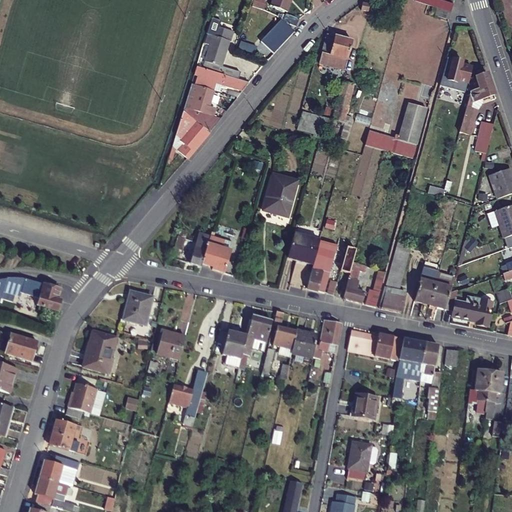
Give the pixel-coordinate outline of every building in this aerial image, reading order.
[(264,11),(267,2),(261,0),(255,0),(253,8),(264,11)] [(269,0),(268,5),(288,11),(290,0),(269,0)] [(424,0),(423,4),(438,9),(450,14),(452,6),(437,0),(424,0)] [(371,15),(373,9),(366,6),(364,14),(371,15)] [(435,16),(447,21),(450,14),(438,9),(435,16)] [(242,43),(252,46),(261,18),(251,14),(242,43)] [(296,27),(298,18),(288,15),(288,17),(287,21),(286,23),(296,27)] [(233,33),(223,30),(220,39),(229,42),(230,43),(233,33)] [(320,53),(335,58),(347,61),(352,42),(325,35),(320,53)] [(205,44),(210,46),(205,63),(219,68),(221,67),(229,42),(220,39),(208,36),(205,44)] [(254,55),(256,48),(252,46),(242,43),(241,43),(238,50),(254,55)] [(317,64),(332,68),(335,58),(320,53),(317,64)] [(332,68),(344,71),(347,61),(335,58),(332,68)] [(457,83),(463,84),(467,85),(471,69),(462,66),(463,63),(448,59),(442,81),(457,85),(457,83)] [(206,91),(209,83),(215,85),(243,93),(250,84),(239,81),(218,75),(196,68),(193,79),(198,80),(195,88),(197,89),(206,91)] [(218,75),(239,81),(242,74),(221,68),(220,68),(218,75)] [(480,92),(471,95),(470,96),(463,122),(461,130),(467,131),(475,103),(494,97),(487,76),(476,80),(480,92)] [(403,78),(398,95),(402,96),(407,80),(403,78)] [(461,92),(463,84),(457,83),(457,85),(442,81),(440,87),(461,92)] [(213,93),(215,85),(209,83),(206,91),(213,93)] [(343,83),(333,121),(336,122),(343,124),(345,117),(354,86),(343,83)] [(183,113),(188,117),(209,135),(219,122),(210,120),(213,110),(208,109),(213,93),(206,91),(197,89),(195,88),(191,87),(183,113)] [(457,120),(463,122),(470,96),(464,94),(457,120)] [(415,146),(427,110),(409,104),(398,140),(415,146)] [(328,118),(302,110),(296,132),(304,134),(304,132),(315,135),(318,124),(326,126),(328,118)] [(181,116),(167,163),(174,165),(177,155),(185,163),(208,137),(181,116)] [(343,124),(344,124),(340,139),(346,140),(352,119),(345,117),(343,124)] [(336,122),(333,121),(332,121),(329,128),(328,135),(333,136),(336,122)] [(478,121),(474,151),(487,153),(491,122),(478,121)] [(373,149),(383,152),(387,136),(369,131),(365,146),(373,149)] [(415,146),(398,140),(387,136),(383,152),(410,160),(415,146)] [(312,171),(325,173),(328,150),(315,148),(312,171)] [(497,201),(511,195),(511,177),(510,170),(489,177),(497,201)] [(288,219),(298,182),(272,175),(262,212),(288,219)] [(511,207),(494,213),(503,240),(511,237),(511,207)] [(179,232),(170,258),(177,260),(180,250),(182,250),(185,241),(192,242),(193,237),(187,234),(187,232),(180,230),(180,232),(179,232)] [(210,236),(199,233),(190,264),(201,268),(202,265),(208,244),(210,236)] [(208,244),(222,248),(225,241),(220,239),(221,235),(215,233),(215,234),(211,233),(210,236),(208,244)] [(319,247),(320,242),(294,236),(287,259),(313,266),(316,257),(316,254),(317,251),(319,247)] [(233,244),(225,241),(222,248),(231,251),(233,244)] [(335,252),(337,246),(320,242),(319,247),(317,251),(316,254),(316,257),(313,266),(309,282),(307,290),(324,294),(329,275),(333,262),(335,252)] [(212,270),(224,274),(231,251),(222,248),(208,244),(202,265),(213,268),(212,270)] [(411,248),(398,244),(396,251),(409,255),(411,248)] [(407,263),(409,255),(396,251),(394,259),(407,263)] [(509,256),(498,260),(500,267),(511,263),(509,256)] [(405,270),(407,263),(394,259),(392,266),(405,270)] [(344,261),(334,293),(343,295),(352,264),(344,261)] [(502,277),(511,273),(511,262),(511,263),(500,267),(501,269),(479,278),(481,284),(491,281),(502,277)] [(342,300),(361,305),(365,294),(356,291),(359,282),(356,281),(358,272),(364,274),(366,268),(352,264),(343,295),(342,300)] [(403,277),(405,270),(392,266),(389,274),(403,277)] [(371,308),(375,309),(377,301),(385,274),(378,272),(372,292),(369,291),(365,307),(371,308)] [(511,279),(511,273),(502,277),(504,282),(511,279)] [(401,285),(403,277),(389,274),(387,281),(401,285)] [(42,285),(24,279),(7,278),(3,292),(20,297),(21,294),(38,299),(42,285)] [(420,280),(414,302),(430,306),(436,285),(420,280)] [(399,292),(401,285),(387,281),(385,289),(392,290),(399,292)] [(329,283),(325,296),(332,297),(335,284),(329,283)] [(42,285),(38,299),(36,306),(57,312),(61,301),(57,300),(60,290),(42,285)] [(436,285),(430,306),(445,310),(449,295),(451,289),(436,285)] [(400,314),(406,293),(399,292),(392,290),(391,295),(384,294),(381,310),(400,314)] [(508,303),(511,301),(511,292),(509,293),(508,291),(496,295),(500,306),(508,303)] [(467,305),(456,303),(459,292),(449,295),(445,310),(454,312),(453,316),(477,321),(476,325),(487,328),(492,304),(469,299),(467,305)] [(131,294),(124,322),(146,327),(154,299),(131,294)] [(278,327),(273,346),(281,348),(286,349),(293,351),(297,333),(281,328),(284,314),(278,313),(274,326),(278,327)] [(240,365),(245,367),(248,356),(249,356),(254,340),(266,343),(272,322),(253,317),(247,338),(241,361),(240,365)] [(324,353),(335,355),(340,326),(324,323),(319,347),(318,347),(315,360),(323,362),(324,353)] [(106,376),(116,339),(93,332),(83,369),(106,376)] [(375,357),(389,360),(394,336),(386,335),(385,336),(379,335),(378,338),(352,332),(349,349),(357,351),(357,354),(374,358),(375,357)] [(162,333),(161,340),(184,345),(185,338),(162,333)] [(222,355),(228,357),(241,361),(247,338),(228,333),(222,355)] [(293,351),(292,355),(315,361),(315,360),(318,347),(320,338),(297,333),(293,351)] [(11,335),(5,355),(31,363),(38,343),(11,335)] [(184,345),(161,340),(157,356),(179,361),(184,345)] [(396,379),(392,401),(398,402),(399,391),(401,383),(407,341),(402,340),(396,379)] [(407,341),(401,383),(403,384),(404,380),(406,373),(411,342),(407,341)] [(425,345),(411,342),(406,373),(419,375),(425,345)] [(419,375),(421,376),(433,378),(434,373),(439,348),(425,345),(419,375)] [(268,376),(274,352),(268,351),(263,371),(262,375),(268,376)] [(456,368),(458,353),(446,351),(444,366),(456,368)] [(241,361),(228,357),(225,365),(239,369),(240,365),(241,361)] [(16,369),(0,363),(0,373),(14,377),(16,369)] [(283,365),(280,379),(286,380),(289,367),(283,365)] [(386,377),(393,378),(395,371),(387,369),(386,377)] [(197,372),(195,381),(204,383),(207,375),(197,372)] [(478,402),(477,412),(479,413),(479,414),(483,414),(489,373),(477,372),(474,392),(470,392),(468,413),(474,413),(475,404),(477,402),(478,402)] [(0,390),(9,393),(14,377),(0,373),(0,390)] [(421,376),(419,375),(406,373),(404,380),(420,383),(421,376)] [(434,373),(433,378),(432,386),(431,390),(429,390),(428,401),(430,401),(428,419),(436,420),(441,374),(434,373)] [(483,414),(485,415),(490,416),(494,395),(498,396),(501,375),(489,373),(483,414)] [(421,376),(420,383),(432,386),(433,378),(421,376)] [(192,426),(204,383),(195,381),(192,391),(173,386),(168,404),(185,409),(183,414),(186,415),(183,424),(192,426)] [(413,393),(414,386),(403,384),(401,383),(399,391),(408,393),(413,393)] [(67,408),(89,415),(96,391),(76,384),(71,401),(69,400),(67,408)] [(405,403),(408,393),(399,391),(398,402),(405,403)] [(413,404),(415,394),(413,393),(408,393),(405,403),(413,404)] [(374,422),(379,399),(357,396),(354,408),(357,409),(355,418),(374,422)] [(135,410),(138,400),(128,397),(125,407),(135,410)] [(0,435),(3,437),(10,415),(12,408),(0,404),(0,435)] [(79,420),(81,413),(67,409),(65,416),(79,420)] [(77,427),(56,421),(49,446),(69,452),(77,427)] [(490,438),(498,439),(499,425),(492,424),(490,438)] [(366,481),(373,448),(354,445),(346,477),(366,481)] [(51,464),(44,461),(39,478),(58,484),(72,488),(79,464),(54,457),(51,464)] [(0,475),(8,478),(10,471),(0,467),(0,475)] [(50,507),(51,508),(53,500),(58,484),(39,478),(34,495),(37,496),(35,503),(50,507)] [(294,511),(300,484),(290,482),(283,511),(294,511)] [(355,499),(339,496),(338,504),(354,507),(355,499)] [(65,511),(71,511),(73,506),(53,500),(51,508),(65,511)] [(33,511),(29,510),(28,511),(48,511),(50,507),(35,503),(33,511)] [(333,503),(331,511),(353,511),(354,507),(338,504),(333,503)]
